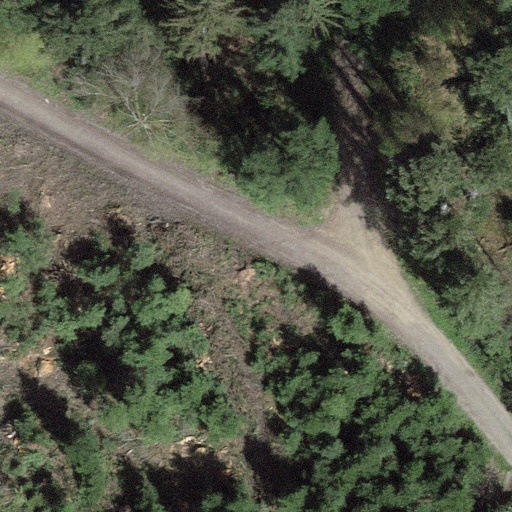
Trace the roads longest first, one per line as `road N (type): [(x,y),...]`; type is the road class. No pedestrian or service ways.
road 1 (track): [(350,0),(340,94),(362,227),(0,85)]
road 2 (track): [(511,425),(362,227)]
